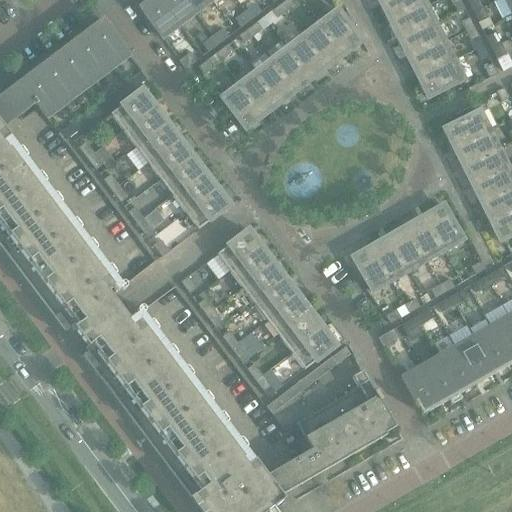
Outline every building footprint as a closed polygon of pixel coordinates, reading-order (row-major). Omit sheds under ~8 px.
[(178,28),(157,0),(151,0),(139,9),(144,16),(162,40),(162,39),(162,40),(178,28)] [(195,15),(183,0),(157,0),(178,28),(195,15)] [(212,3),(209,0),(183,0),(195,15),(212,3)] [(295,7),(289,0),(288,0),(280,6),(286,13),(295,7)] [(426,7),(421,0),(394,0),(381,7),(391,25),(426,7)] [(483,8),(478,0),(471,0),(467,2),(473,13),(483,8)] [(511,17),(511,16),(511,0),(501,0),(494,4),(503,20),(511,15),(511,17)] [(261,13),(255,5),(245,13),(251,21),(261,13)] [(286,13),(280,6),(271,13),(277,20),(286,13)] [(435,26),(426,7),(391,25),(400,44),(435,26)] [(488,19),(483,8),(473,13),(478,24),(488,19)] [(361,43),(337,12),(321,24),(344,56),(361,43)] [(251,21),(245,13),(235,21),(241,29),(251,21)] [(474,29),(469,19),(461,23),(466,33),(474,29)] [(129,56),(108,28),(103,22),(87,34),(113,69),(129,57),(129,56)] [(262,31),(257,24),(248,31),(253,38),(262,31)] [(344,56),(321,24),(304,37),(328,68),(344,56)] [(444,44),(435,26),(400,44),(409,62),(444,44)] [(479,39),(474,29),(466,33),(471,43),(479,39)] [(229,38),(222,30),(212,38),(218,46),(229,38)] [(253,38),(248,31),(239,37),(244,45),(253,38)] [(113,69),(87,34),(70,46),(97,82),(113,69)] [(501,45),(495,34),(485,39),(491,50),(501,45)] [(328,68),(304,37),(288,49),(311,81),(328,68)] [(218,46),(212,38),(202,45),(208,53),(218,46)] [(454,63),(444,44),(409,62),(419,81),(454,63)] [(506,56),(501,45),(491,50),(496,61),(506,56)] [(97,82),(70,46),(54,59),(80,94),(97,82)] [(221,63),(230,55),(225,48),(215,55),(221,63)] [(311,81),(288,49),(271,62),(295,93),(311,81)] [(195,63),(189,55),(179,62),(185,71),(195,63)] [(80,94),(54,59),(37,71),(64,107),(80,94)] [(463,81),(461,78),(468,75),(460,60),(454,63),(419,81),(428,99),(463,81)] [(213,68),(208,61),(198,68),(204,76),(213,68)] [(295,93),(271,62),(255,74),(279,105),(295,93)] [(497,75),(492,65),(484,69),(489,80),(497,75)] [(64,107),(37,71),(19,85),(35,106),(46,119),(47,120),(64,107)] [(133,90),(147,80),(142,73),(128,83),(133,90)] [(279,105),(255,74),(238,87),(262,118),(279,105)] [(120,101),(133,90),(128,83),(114,93),(120,101)] [(0,121),(4,127),(33,104),(35,106),(19,85),(0,99),(0,121)] [(262,118),(238,87),(222,99),(245,130),(262,118)] [(511,104),(504,89),(496,93),(501,104),(502,103),(504,108),(511,104)] [(123,133),(154,109),(141,92),(110,116),(123,133)] [(106,111),(120,101),(114,93),(101,104),(106,111)] [(92,121),(106,111),(101,104),(87,114),(92,121)] [(135,149),(166,125),(154,109),(123,133),(135,149)] [(488,132),(479,113),(444,131),(453,150),(488,132)] [(79,132),(92,121),(87,114),(73,124),(79,132)] [(0,246),(54,318),(65,332),(68,336),(74,332),(80,340),(86,347),(80,352),(83,356),(94,371),(191,499),(194,503),(201,511),(269,511),(284,502),(281,497),(266,477),(254,462),(247,467),(244,462),(245,461),(228,438),(210,415),(193,392),(176,368),(158,345),(139,320),(132,326),(129,322),(120,310),(107,294),(115,288),(96,263),(78,240),(61,217),(43,194),(26,171),(8,148),(7,149),(4,144),(10,139),(2,128),(4,127),(0,121),(0,246)] [(64,143),(79,132),(73,124),(58,136),(64,143)] [(148,165),(179,142),(166,125),(135,149),(148,165)] [(498,151),(488,132),(453,150),(463,168),(498,151)] [(160,182),(191,158),(179,142),(148,165),(160,182)] [(94,155),(86,143),(78,149),(87,160),(94,155)] [(100,162),(106,158),(100,150),(94,155),(87,160),(95,171),(103,166),(100,162)] [(507,169),(498,151),(463,168),(472,187),(507,169)] [(172,198),(203,174),(191,158),(160,182),(172,198)] [(511,189),(511,179),(507,169),(472,187),(481,205),(511,189)] [(185,214),(216,190),(203,174),(172,198),(185,214)] [(119,187),(123,184),(118,178),(114,181),(110,176),(103,182),(111,193),(119,187)] [(127,198),(119,187),(111,193),(120,204),(127,198)] [(511,213),(511,189),(481,205),(491,224),(511,213)] [(198,231),(229,208),(216,190),(185,214),(198,231)] [(462,241),(443,207),(425,218),(444,252),(462,241)] [(143,220),(135,208),(128,214),(136,225),(143,220)] [(511,236),(511,213),(491,224),(500,242),(511,236)] [(444,252),(425,218),(407,228),(426,262),(444,252)] [(152,231),(143,220),(136,225),(145,237),(152,231)] [(426,262),(407,228),(389,238),(409,272),(426,262)] [(229,273),(261,250),(248,233),(216,256),(229,273)] [(409,272),(389,238),(371,249),(391,282),(409,272)] [(169,253),(160,241),(152,247),(161,259),(169,253)] [(391,282),(371,249),(353,259),(372,293),(391,282)] [(242,290),(273,266),(261,250),(229,273),(242,290)] [(485,271),(481,263),(471,268),(475,276),(485,271)] [(254,306),(285,282),(273,266),(242,290),(254,306)] [(503,279),(499,270),(485,278),(490,286),(503,279)] [(197,290),(188,278),(180,284),(189,296),(197,290)] [(490,286),(485,278),(471,286),(476,294),(490,286)] [(454,289),(449,281),(440,286),(444,294),(454,289)] [(266,322),(298,299),(285,282),(254,306),(266,322)] [(444,294),(440,286),(430,292),(435,300),(444,294)] [(468,299),(463,291),(450,298),(454,307),(468,299)] [(454,307),(450,298),(436,306),(441,314),(454,307)] [(279,338),(310,315),(298,299),(266,322),(279,338)] [(213,311),(204,300),(197,306),(205,317),(213,311)] [(420,308),(415,300),(404,306),(409,314),(420,308)] [(221,323),(213,311),(205,317),(214,328),(221,323)] [(433,319),(428,311),(414,319),(419,327),(433,319)] [(401,319),(396,312),(385,318),(390,326),(401,319)] [(291,355),(322,331),(310,315),(279,338),(291,355)] [(511,323),(508,317),(490,327),(511,364),(511,363),(511,323)] [(419,327),(414,319),(401,327),(405,335),(419,327)] [(511,365),(511,364),(490,327),(473,337),(494,374),(499,371),(500,372),(511,365)] [(237,344),(245,338),(239,331),(232,337),(229,333),(221,338),(230,350),(237,344)] [(304,372),(335,348),(322,331),(291,355),(304,372)] [(397,339),(392,331),(378,339),(383,348),(397,339)] [(494,375),(494,374),(473,337),(455,347),(476,384),(481,381),(482,382),(494,375)] [(246,355),(237,344),(230,350),(239,361),(246,355)] [(476,384),(455,347),(437,357),(458,394),(464,391),(464,392),(476,385),(476,384)] [(345,348),(330,360),(335,367),(350,356),(345,348)] [(459,395),(458,394),(437,357),(420,367),(441,404),(446,401),(446,402),(459,395)] [(262,376),(254,365),(246,371),(255,382),(262,376)] [(441,404),(420,367),(400,379),(414,403),(414,404),(417,410),(418,410),(422,416),(425,414),(441,405),(441,404)] [(275,472),(266,477),(281,497),(288,493),(295,489),(307,482),(316,477),(315,475),(323,470),(324,472),(386,436),(385,434),(395,429),(393,425),(380,402),(381,402),(376,393),(375,394),(362,373),(352,379),(358,389),(296,425),(297,426),(305,441),(306,441),(312,451),(295,460),(280,469),(275,472)] [(271,388),(262,376),(255,382),(263,393),(271,388)] [(306,378),(296,385),(301,393),(312,385),(306,378)] [(296,385),(286,393),(291,400),(301,393),(296,385)] [(286,393),(276,401),(281,408),(291,400),(286,393)] [(276,401),(266,408),(271,415),(281,408),(276,401)]
